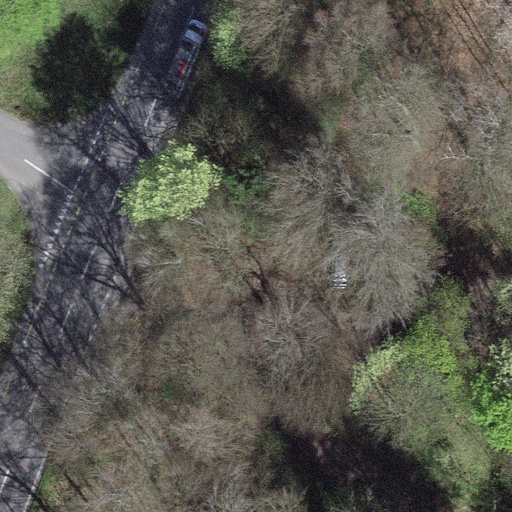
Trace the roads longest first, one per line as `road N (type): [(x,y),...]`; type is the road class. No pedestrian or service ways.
road 1 (track): [(511,317),(391,319),(224,364),(142,339),(106,213)]
road 2 (tertiary): [(106,213),(0,485)]
road 3 (track): [(456,511),(224,364)]
road 4 (tertiary): [(196,0),(106,213)]
road 5 (unclassified): [(0,140),(106,213)]
